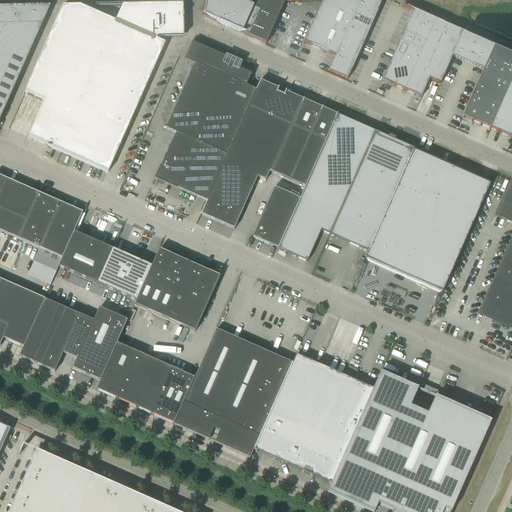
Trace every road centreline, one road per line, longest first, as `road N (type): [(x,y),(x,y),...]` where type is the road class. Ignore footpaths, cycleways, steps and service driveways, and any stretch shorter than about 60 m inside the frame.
road 1 (unclassified): [(511,380),(0,151)]
road 2 (unclassified): [(333,511),(0,365)]
road 3 (unclassified): [(196,26),(511,165)]
road 4 (unclassified): [(0,409),(231,511)]
road 5 (unknown): [(133,208),(183,62),(169,49)]
road 6 (unknown): [(169,49),(101,194)]
